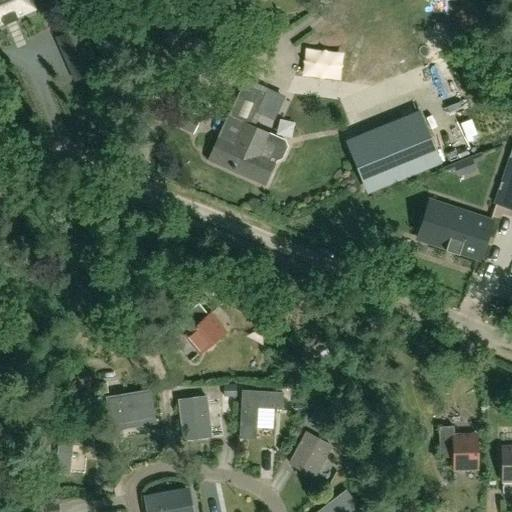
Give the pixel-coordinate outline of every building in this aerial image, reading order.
[(0,0),(0,23),(3,22),(4,25),(18,19),(16,16),(33,9),(29,0),(0,0)] [(252,49),(270,37),(255,16),(238,28),(252,49)] [(57,36),(74,75),(96,65),(79,26),(57,36)] [(298,77),(320,88),(327,75),(305,63),(298,77)] [(228,116),(208,160),(223,167),(223,165),(265,184),(276,160),(282,157),(287,145),(285,140),(251,124),(267,89),(244,79),(228,116)] [(301,137),(316,95),(284,84),(270,126),(301,137)] [(178,107),(171,121),(194,132),(200,117),(178,107)] [(418,116),(350,143),(369,188),(436,161),(418,116)] [(511,155),(496,202),(511,207),(511,155)] [(490,221),(437,203),(432,217),(429,227),(443,232),(444,233),(439,246),(446,248),(478,259),(490,221)] [(200,353),(227,331),(211,312),(184,335),(200,353)] [(182,440),(212,437),(207,395),(177,399),(182,440)] [(261,437),(261,408),(248,408),(248,437),(261,437)] [(262,426),(286,426),(286,408),(262,408),(262,426)] [(125,425),(155,429),(156,417),(127,413),(125,425)] [(453,435),(453,427),(439,427),(440,458),(454,458),(454,470),(478,469),(477,435),(453,435)] [(317,477),(332,446),(306,433),(291,464),(317,477)] [(503,482),(511,481),(511,447),(502,447),(503,482)] [(323,511),(364,511),(365,511),(349,491),(323,511)] [(182,511),(198,511),(197,493),(182,494),(182,511)]
